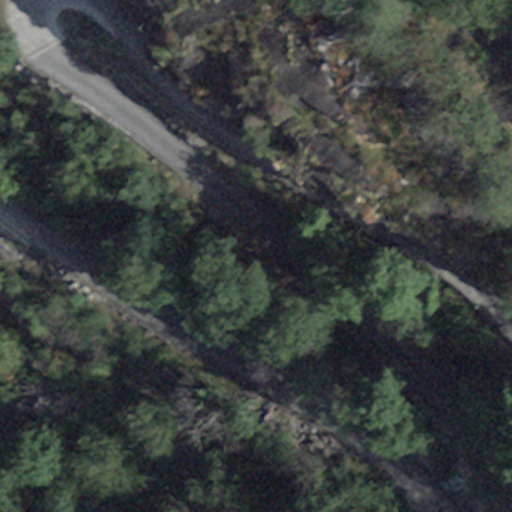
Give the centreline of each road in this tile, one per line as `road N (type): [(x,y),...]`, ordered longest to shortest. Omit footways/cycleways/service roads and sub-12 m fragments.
road 1 (unclassified): [(511,479),(424,376),(264,227),(38,51),(18,15),(24,0)]
road 2 (unclassified): [(76,0),(260,152),(511,311)]
road 3 (unclassified): [(0,211),(75,266),(335,422),(439,511)]
